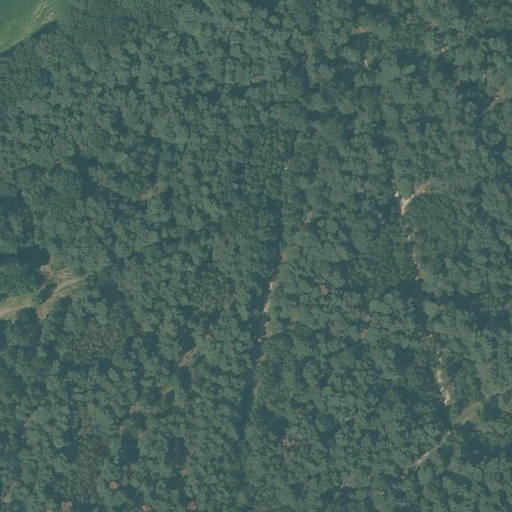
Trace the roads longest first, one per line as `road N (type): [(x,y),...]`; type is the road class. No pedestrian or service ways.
road 1 (track): [(352,0),(446,429)]
road 2 (track): [(223,511),(271,201)]
road 3 (track): [(271,201),(0,308)]
road 4 (track): [(511,378),(361,499),(328,511)]
road 5 (track): [(61,283),(0,455)]
road 6 (track): [(271,201),(303,22)]
